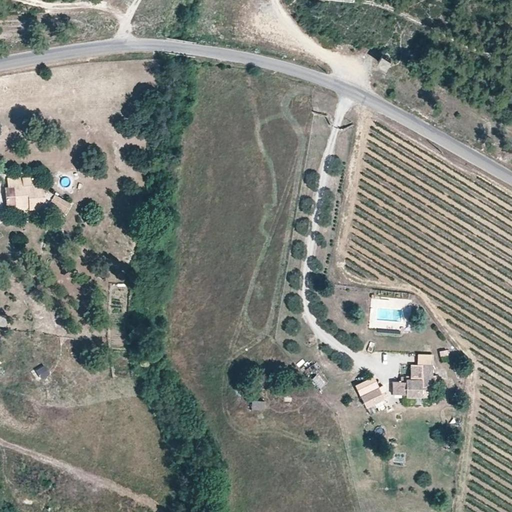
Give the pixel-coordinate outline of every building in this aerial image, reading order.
[(390,59),(381,54),(376,62),(385,67),(390,59)] [(51,192),(51,190),(43,190),(43,183),(23,184),(23,177),(8,178),(8,187),(15,187),(15,203),(30,202),(30,208),(45,208),(45,206),(52,206),(65,212),(70,203),(51,192)] [(40,355),(43,340),(36,339),(34,354),(40,355)] [(18,352),(10,351),(9,366),(17,366),(18,352)] [(421,393),(432,393),(432,366),(422,366),(422,380),(407,381),(407,383),(393,383),(393,394),(406,394),(406,397),(422,396),(421,393)] [(42,367),(34,372),(39,381),(48,376),(42,367)] [(254,382),(254,396),(264,396),(264,390),(276,391),(277,383),(254,382)] [(384,399),(378,387),(361,396),(367,407),(384,399)]
